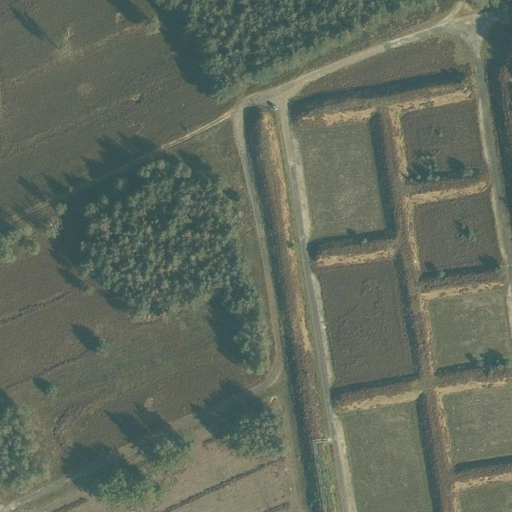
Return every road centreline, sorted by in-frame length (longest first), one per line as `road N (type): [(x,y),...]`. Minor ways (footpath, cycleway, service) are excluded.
road 1 (track): [(0,508),(277,375),(239,115)]
road 2 (track): [(344,511),(278,101)]
road 3 (track): [(0,227),(278,101)]
road 4 (track): [(511,298),(465,15)]
road 5 (track): [(278,101),(465,15)]
